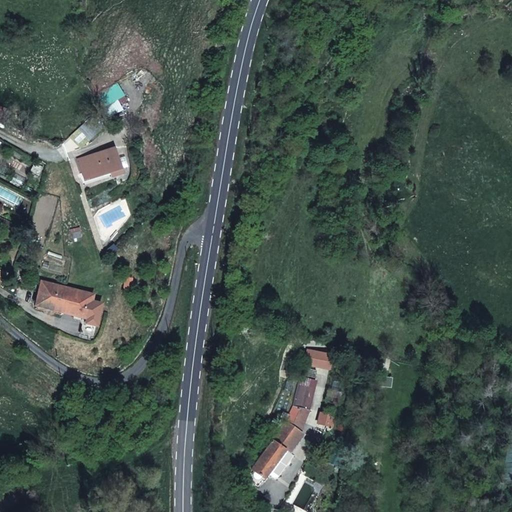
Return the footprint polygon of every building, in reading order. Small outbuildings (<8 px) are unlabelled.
[(89,141),(102,129),(91,117),(79,129),(89,141)] [(104,151),(78,160),(84,179),(110,171),(112,177),(123,173),(115,148),(104,151)] [(42,167),(34,163),(30,171),(38,175),(42,167)] [(35,305),(61,312),(67,288),(41,282),(35,305)] [(61,312),(87,318),(92,295),(67,288),(61,312)] [(299,377),(292,407),(308,411),(316,381),(299,377)] [(293,410),(247,477),(258,486),(308,422),(293,410)]
